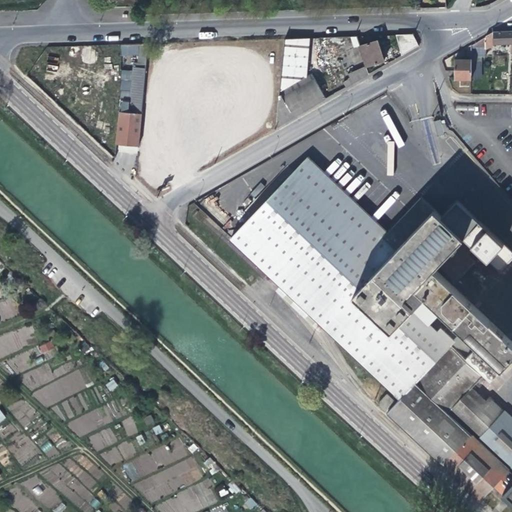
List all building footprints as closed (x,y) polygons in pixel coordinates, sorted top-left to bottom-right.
[(492,44),(511,42),(511,30),(507,31),(492,31),(471,44),(470,51),(470,58),(478,57),(479,51),(485,47),(492,46),(492,44)] [(394,34),(401,54),(417,45),(412,34),(394,34)] [(284,38),(278,91),(300,79),(303,53),(305,37),(284,38)] [(357,45),(359,50),(364,65),(383,59),(378,45),(376,39),(357,45)] [(127,109),(127,111),(140,113),(148,43),(140,43),(137,67),(132,67),(127,109)] [(470,78),(470,58),(458,58),(453,58),(453,78),(470,78)] [(366,68),(342,77),(345,86),(369,77),(366,68)] [(300,79),(278,91),(275,125),(305,108),(325,97),(318,85),(310,73),(300,79)] [(137,144),(140,113),(127,111),(117,110),(114,142),(126,143),(137,144)] [(382,237),(301,161),(229,238),(399,397),(450,344),(479,313),(450,286),(433,270),(435,266),(436,265),(441,259),(461,277),(475,262),(468,255),(475,248),(463,237),(441,216),(440,216),(420,196),(382,237)] [(456,200),(441,216),(463,237),(478,221),(456,200)] [(455,283),(461,277),(441,259),(436,265),(455,283)] [(0,321),(1,321),(0,319),(0,318),(14,316),(10,300),(0,302),(0,321)] [(479,313),(450,344),(482,374),(511,344),(479,313)] [(42,354),(54,348),(51,340),(38,346),(42,354)] [(473,384),(482,374),(450,344),(399,397),(385,413),(476,499),(492,483),(502,492),(511,481),(511,420),(493,402),(494,400),(489,396),(488,398),(473,384)] [(113,379),(106,384),(110,391),(118,386),(113,379)] [(386,393),(383,396),(390,403),(393,399),(386,393)] [(49,441),(41,446),(48,458),(56,453),(49,441)] [(211,474),(218,471),(212,457),(205,461),(211,474)] [(124,465),(130,481),(139,477),(133,461),(124,465)] [(511,485),(503,496),(511,504),(511,485)]
